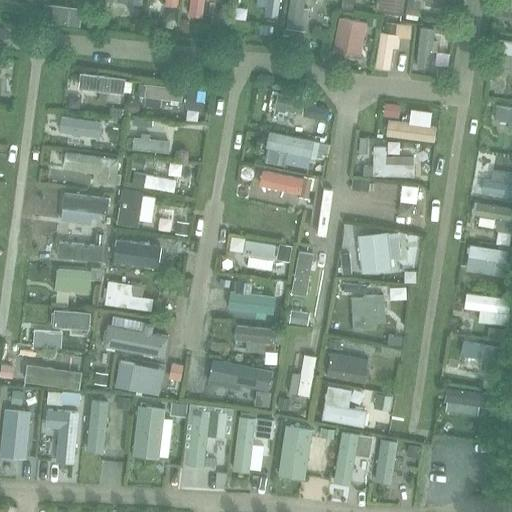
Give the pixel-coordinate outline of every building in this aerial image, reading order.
[(91,0),(73,0),(76,11),(93,6),(91,0)] [(184,18),(185,0),(167,0),(167,17),(184,18)] [(259,17),(259,0),(245,0),(245,16),(259,17)] [(266,0),(263,29),(286,31),(288,0),(266,0)] [(380,14),(382,0),(355,0),(354,10),(380,14)] [(389,0),(385,16),(398,20),(404,1),(401,0),(389,0)] [(405,0),(406,10),(433,9),(432,0),(405,0)] [(339,57),(345,22),(318,17),(312,52),(339,57)] [(393,36),(394,24),(376,23),(375,35),(393,36)] [(401,56),(417,56),(417,30),(400,31),(401,56)] [(356,67),(374,68),(376,35),(358,34),(356,67)] [(511,80),(511,41),(478,41),(477,70),(506,71),(506,80),(511,80)] [(62,72),(61,94),(105,96),(106,74),(62,72)] [(169,88),(168,108),(185,109),(186,88),(169,88)] [(64,106),(65,92),(51,91),(51,105),(64,106)] [(274,103),(255,102),(254,120),(301,123),(303,99),(275,97),(274,103)] [(475,101),(471,115),(508,125),(511,110),(475,101)] [(41,132),(80,134),(81,115),(42,113),(41,132)] [(89,124),(89,116),(82,116),(81,134),(98,135),(99,124),(89,124)] [(136,133),(150,133),(151,121),(137,120),(136,133)] [(370,122),(370,135),(408,137),(408,123),(370,122)] [(251,127),(244,155),(292,168),(300,141),(251,127)] [(153,135),(113,133),(113,147),(153,149),(153,135)] [(480,177),(477,190),(493,193),(500,157),(462,149),(457,172),(480,177)] [(98,175),(99,154),(44,150),(43,172),(98,175)] [(364,173),(395,175),(396,154),(366,152),(364,173)] [(165,175),(180,175),(180,160),(165,161),(165,175)] [(240,182),(279,195),(285,178),(245,165),(240,182)] [(125,184),(157,190),(160,177),(127,171),(125,184)] [(377,196),(403,198),(404,184),(378,182),(377,196)] [(89,191),(51,186),(48,208),(87,213),(89,191)] [(120,220),(121,189),(104,188),(103,220),(120,220)] [(295,236),(306,238),(314,192),(304,190),(295,236)] [(120,222),(134,223),(136,194),(122,193),(120,222)] [(235,202),(230,220),(264,230),(269,212),(235,202)] [(479,215),(479,223),(491,224),(493,205),(454,202),(453,213),(479,215)] [(157,229),(161,208),(145,206),(141,227),(157,229)] [(375,213),(373,224),(402,229),(404,218),(375,213)] [(36,236),(81,247),(86,227),(41,216),(36,236)] [(380,229),(336,236),(342,273),(372,268),(369,255),(384,252),(380,229)] [(227,263),(257,267),(260,239),(230,236),(227,263)] [(146,264),(146,239),(97,239),(98,264),(146,264)] [(448,257),(486,259),(487,247),(449,245),(448,257)] [(295,250),(281,248),(272,319),(286,321),(295,250)] [(481,269),(481,260),(447,259),(447,269),(481,269)] [(37,299),(52,301),(54,286),(74,288),(76,269),(41,265),(37,299)] [(136,306),(136,294),(127,293),(127,281),(90,279),(89,304),(136,306)] [(225,280),(224,295),(261,297),(262,283),(225,280)] [(367,318),(366,292),(335,293),(336,319),(367,318)] [(488,297),(449,295),(447,321),(487,323),(488,297)] [(38,333),(71,333),(71,307),(38,307),(38,333)] [(95,310),(89,337),(149,350),(153,332),(129,327),(131,318),(95,310)] [(260,339),(260,324),(218,322),(218,338),(260,339)] [(444,341),(443,353),(469,355),(470,342),(444,341)] [(261,362),(263,349),(251,347),(248,360),(261,362)] [(36,350),(36,362),(9,361),(8,380),(62,382),(64,351),(36,350)] [(105,350),(98,385),(142,393),(148,358),(105,350)] [(285,352),(283,393),(295,393),(297,352),(285,352)] [(310,375),(350,379),(352,356),(313,352),(310,375)] [(465,365),(466,356),(445,356),(445,365),(465,365)] [(350,407),(332,406),(334,386),(308,383),(305,419),(349,423),(350,407)] [(460,413),(463,389),(429,385),(427,409),(460,413)] [(16,390),(19,408),(31,405),(27,388),(16,390)] [(277,395),(274,408),(287,410),(290,397),(277,395)] [(74,451),(90,452),(92,397),(76,397),(74,451)] [(144,457),(146,403),(123,402),(121,456),(144,457)] [(0,472),(12,473),(14,406),(0,405),(0,472)] [(109,447),(112,406),(97,405),(95,446),(109,447)] [(172,428),(169,483),(211,485),(212,465),(189,464),(190,435),(211,436),(212,408),(182,406),(181,429),(172,428)] [(260,442),(261,416),(219,414),(217,469),(235,470),(236,464),(249,464),(250,441),(260,442)] [(146,416),(144,455),(154,455),(155,416),(146,416)] [(266,423),(263,475),(291,477),(294,424),(266,423)] [(338,482),(339,432),(320,431),(319,481),(338,482)] [(357,439),(356,481),(378,482),(379,440),(357,439)] [(455,457),(453,439),(420,444),(429,499),(461,494),(458,472),(446,474),(443,459),(455,457)]
